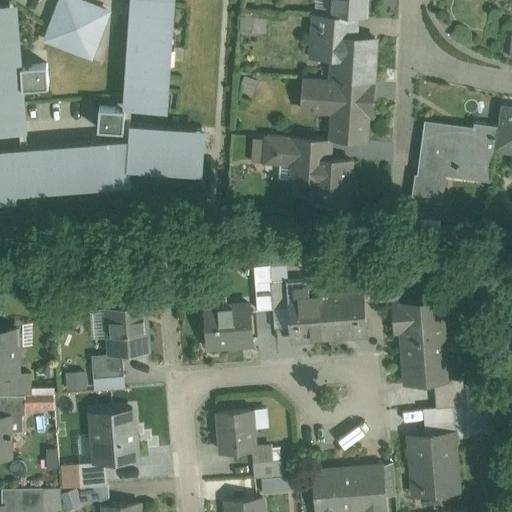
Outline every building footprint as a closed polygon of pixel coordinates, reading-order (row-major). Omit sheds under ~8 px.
[(80,0),(62,0),(47,46),(99,63),(117,12),(80,0)] [(183,0),(132,0),(130,110),(103,109),(102,129),(131,130),(137,113),(182,114),(183,0)] [(374,0),(333,0),(333,13),(374,15),(374,0)] [(0,6),(0,134),(26,133),(23,87),(20,65),(15,5),(0,6)] [(340,20),(312,18),(310,55),(332,56),(330,82),(378,85),(381,37),(339,35),(340,20)] [(47,62),(20,65),(23,87),(49,85),(47,62)] [(330,82),(301,80),(299,114),(327,116),(325,140),(328,140),(374,143),(378,85),(330,82)] [(511,108),(505,108),(499,158),(511,159),(511,108)] [(496,132),(427,123),(416,215),(441,218),(446,180),(489,185),(496,132)] [(54,151),(0,152),(0,201),(146,197),(145,172),(211,170),(210,131),(141,133),(141,148),(54,151)] [(325,140),(271,136),(269,166),(293,168),(292,180),(312,182),(310,207),(352,210),(355,162),(326,160),(328,140),(325,140)] [(258,140),(232,139),(232,170),(257,171),(258,140)] [(367,292),(286,296),(289,342),(311,341),(338,339),(370,338),(367,292)] [(443,299),(393,304),(401,387),(451,382),(443,299)] [(255,306),(201,309),(203,351),(257,347),(255,306)] [(147,307),(103,311),(107,355),(151,351),(147,307)] [(16,332),(0,332),(0,377),(18,376),(16,332)] [(138,410),(89,414),(93,465),(143,461),(138,410)] [(256,410),(214,413),(218,452),(259,449),(256,410)] [(9,414),(0,413),(0,462),(10,462),(9,414)] [(454,431),(405,435),(411,497),(460,493),(454,431)] [(387,511),(384,463),(311,469),(314,507),(314,511),(387,511)] [(265,511),(264,496),(220,500),(221,511),(265,511)] [(144,511),(144,503),(100,509),(100,511),(144,511)]
